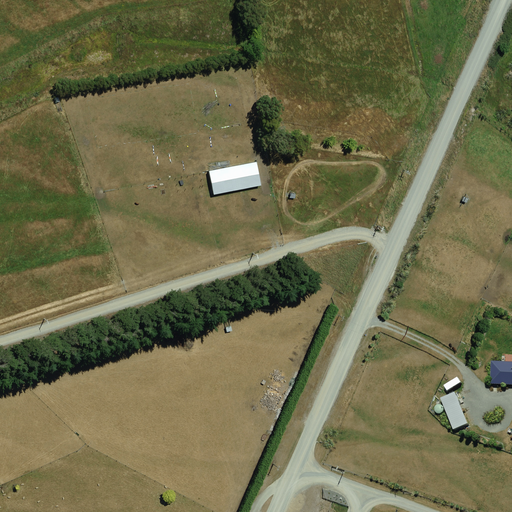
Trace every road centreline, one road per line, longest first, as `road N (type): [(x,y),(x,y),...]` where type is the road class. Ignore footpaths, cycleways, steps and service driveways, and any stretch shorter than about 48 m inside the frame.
road 1 (unclassified): [(504,0),(274,511)]
road 2 (track): [(393,248),(347,234),(0,343)]
